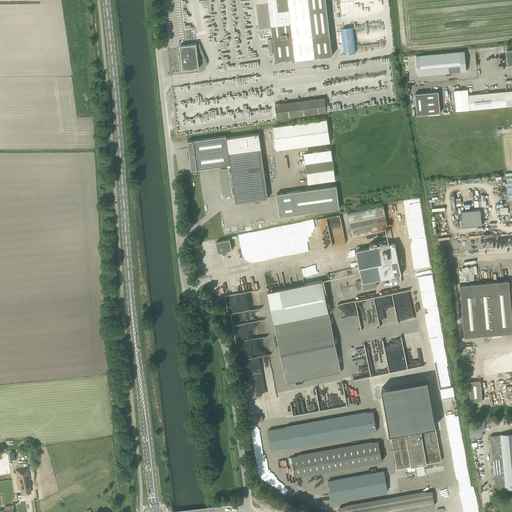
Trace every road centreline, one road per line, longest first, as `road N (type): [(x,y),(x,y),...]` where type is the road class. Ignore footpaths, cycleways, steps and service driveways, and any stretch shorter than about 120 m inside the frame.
road 1 (primary): [(155,511),(106,0)]
road 2 (unclassified): [(247,511),(228,366),(219,335),(182,280),(156,42)]
